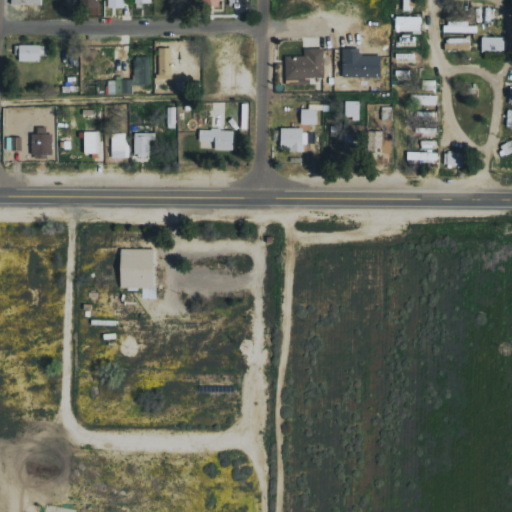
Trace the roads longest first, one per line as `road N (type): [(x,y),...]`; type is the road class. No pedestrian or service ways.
road 1 (secondary): [(511,194),(0,191)]
road 2 (residential): [(0,33),(399,28)]
road 3 (residential): [(323,193),(320,106),(330,81),(420,91),(447,144),(453,194)]
road 4 (residential): [(267,0),(265,193)]
